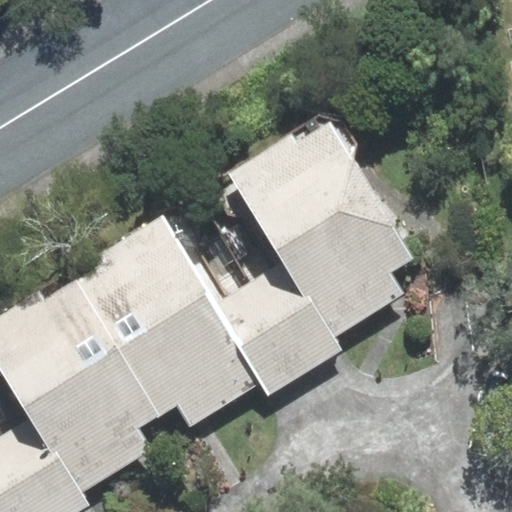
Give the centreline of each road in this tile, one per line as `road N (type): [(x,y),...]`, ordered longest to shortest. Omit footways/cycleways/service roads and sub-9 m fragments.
road 1 (residential): [(473,511),(421,453),(357,445),(231,511)]
road 2 (residential): [(216,0),(0,131)]
